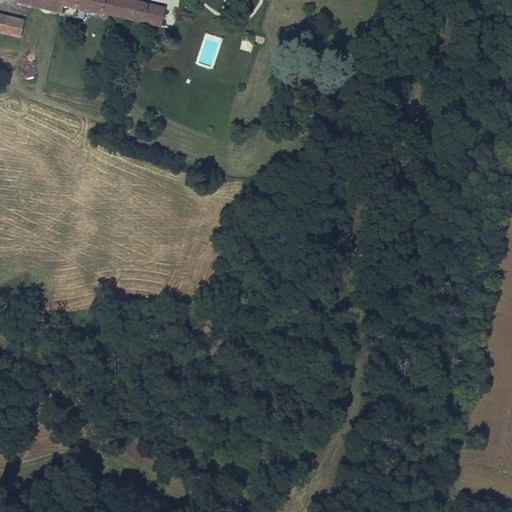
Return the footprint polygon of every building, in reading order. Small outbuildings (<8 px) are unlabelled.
[(63,0),(20,0),(20,2),(61,12),(63,4),(63,0)] [(161,30),(167,5),(145,0),(63,0),(63,4),(103,13),(102,16),(114,19),(115,14),(123,16),(122,21),(161,30)] [(0,29),(22,35),(26,18),(0,11),(0,29)] [(250,53),(255,38),(245,35),(240,50),(250,53)] [(118,81),(125,51),(117,50),(110,79),(118,81)]
